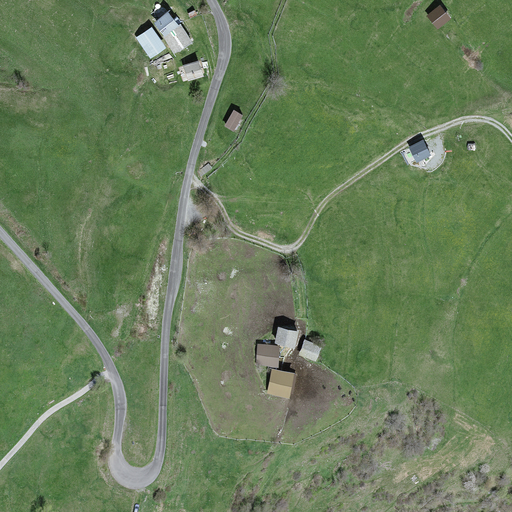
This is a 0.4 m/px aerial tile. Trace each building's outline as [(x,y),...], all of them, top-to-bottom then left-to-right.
[(440,4),(426,15),(437,28),(450,17),(440,4)] [(179,21),(168,8),(153,22),(164,34),(179,21)] [(181,23),(162,36),(174,53),(193,40),(181,23)] [(152,25),(136,36),(151,57),(167,46),(152,25)] [(199,58),(183,63),(188,79),(204,74),(199,58)] [(243,114),(234,108),(224,124),(233,130),(243,114)] [(424,138),(409,146),(416,161),(431,153),(424,138)] [(298,329),(278,324),(274,341),(294,345),(298,329)] [(322,346),(305,339),(299,353),(316,360),(322,346)] [(280,344),(258,343),(256,365),(272,366),(279,366),(280,344)] [(295,370),(272,366),(267,393),(291,397),(295,370)]
